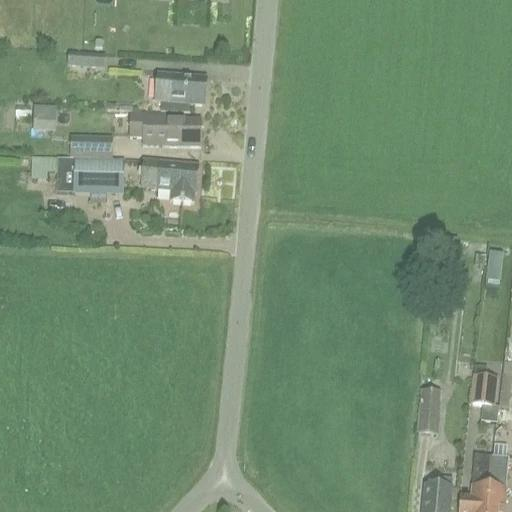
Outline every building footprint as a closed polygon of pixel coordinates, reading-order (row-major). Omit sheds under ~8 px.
[(187,36),(185,49),(212,52),(213,39),(187,36)] [(105,57),(68,55),(68,69),(105,71),(105,57)] [(207,80),(158,75),(156,103),(204,108),(207,80)] [(56,110),(32,108),(31,122),(55,123),(56,110)] [(200,149),(201,121),(143,120),(143,114),(130,114),(130,140),(143,140),(143,144),(167,145),(167,149),(200,149)] [(112,140),(70,139),(69,161),(74,161),(112,162),(112,140)] [(124,163),(58,161),(57,194),(74,195),(74,190),(107,191),(107,176),(123,176),(124,163)] [(198,175),(199,169),(143,165),(141,191),(172,193),(172,200),(195,202),(197,175),(198,175)] [(484,286),(498,288),(503,260),(489,257),(484,286)] [(440,310),(439,319),(451,321),(452,312),(440,310)] [(473,379),(472,378),(469,406),(495,409),(498,382),(486,380),(487,369),(474,368),(473,379)] [(438,439),(441,406),(439,406),(440,395),(420,393),(416,436),(438,439)] [(469,511),(486,511),(491,464),(492,458),(474,457),(469,511)] [(502,464),(491,464),(486,511),(503,511),(506,477),(501,477),(502,464)] [(449,511),(453,481),(440,480),(439,488),(424,487),(421,511),(449,511)]
